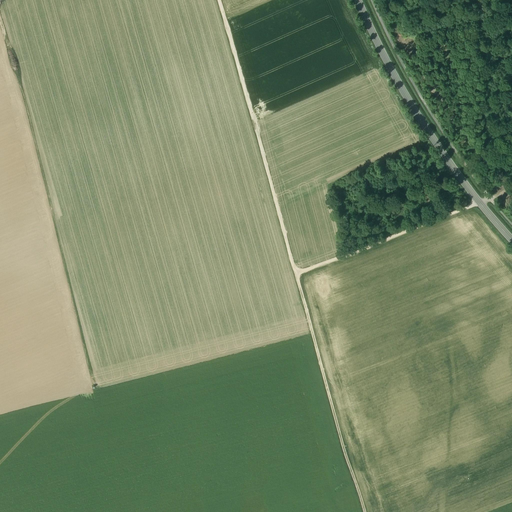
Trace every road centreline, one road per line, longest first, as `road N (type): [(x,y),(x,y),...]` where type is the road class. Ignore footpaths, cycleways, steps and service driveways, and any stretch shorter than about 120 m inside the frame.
road 1 (track): [(218,0),(298,272),(478,202)]
road 2 (track): [(97,388),(0,22)]
road 3 (tertiary): [(357,0),(415,112),(511,241)]
road 4 (track): [(298,272),(367,511)]
